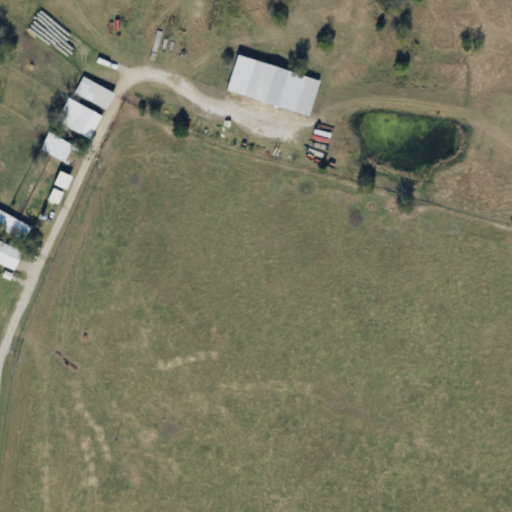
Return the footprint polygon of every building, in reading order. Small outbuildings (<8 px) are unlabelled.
[(289,113),(299,76),(229,57),(220,94),(289,113)] [(109,95),(78,78),(68,94),(99,112),(109,95)] [(86,140),(96,117),(63,101),(52,124),(86,140)] [(67,147),(44,134),(34,151),(58,164),(67,147)] [(28,227),(0,214),(0,232),(21,242),(28,227)] [(16,253),(0,245),(0,267),(7,271),(16,253)]
